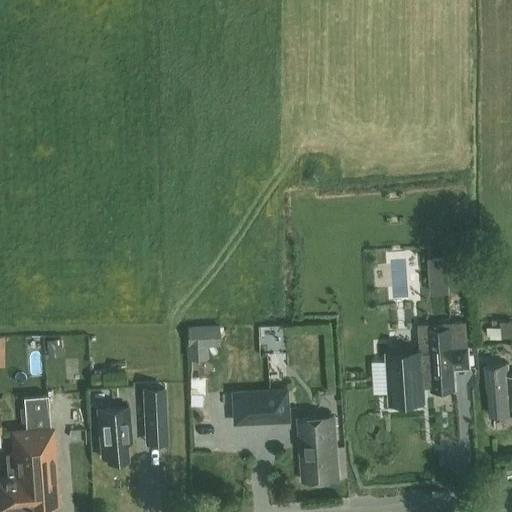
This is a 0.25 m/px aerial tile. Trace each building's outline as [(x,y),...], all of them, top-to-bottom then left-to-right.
[(445,257),(429,258),(431,292),(447,291),(445,257)] [(304,269),(321,269),(321,258),(304,258),(304,269)] [(511,336),(511,319),(501,320),(501,337),(511,336)] [(186,346),(187,360),(209,359),(208,347),(220,346),(219,324),(186,326),(188,346),(186,346)] [(454,388),(453,368),(470,367),(468,346),(452,347),(450,326),(429,328),(430,353),(420,354),(420,352),(388,354),(391,402),(423,400),(422,385),(432,384),(432,390),(454,388)] [(511,371),(507,372),(506,361),(486,362),(490,414),(511,411),(511,371)] [(126,384),(125,371),(103,372),(103,373),(90,374),(91,386),(126,384)] [(78,389),(64,390),(66,430),(80,429),(78,389)] [(163,389),(143,389),(144,444),(164,443),(163,389)] [(287,390),(234,393),(235,421),(274,419),(288,419),(288,410),(287,390)] [(26,429),(27,451),(34,451),(35,468),(28,469),(31,506),(58,504),(53,427),(50,427),(48,394),(24,396),(26,429)] [(107,458),(128,456),(126,440),(132,440),(129,409),(98,410),(101,456),(107,455),(107,458)] [(302,479),(339,477),(335,415),(298,417),(302,479)] [(10,507),(31,506),(28,469),(35,468),(34,451),(27,451),(26,429),(13,430),(14,453),(6,454),(8,475),(0,475),(0,507),(2,509),(8,509),(10,507)]
